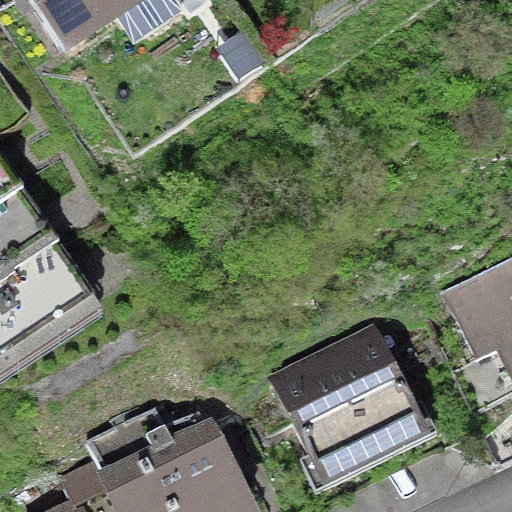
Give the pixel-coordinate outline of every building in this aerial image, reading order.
[(30,0),(63,50),(140,0),(30,0)] [(0,367),(93,305),(0,164),(0,367)] [(497,352),(511,382),(511,259),(442,294),(476,362),(497,352)] [(322,360),(371,459),(422,434),(374,335),(322,360)] [(371,459),(322,360),(272,384),(321,484),(371,459)] [(155,411),(86,446),(118,511),(245,511),(198,417),(166,433),(155,411)]
